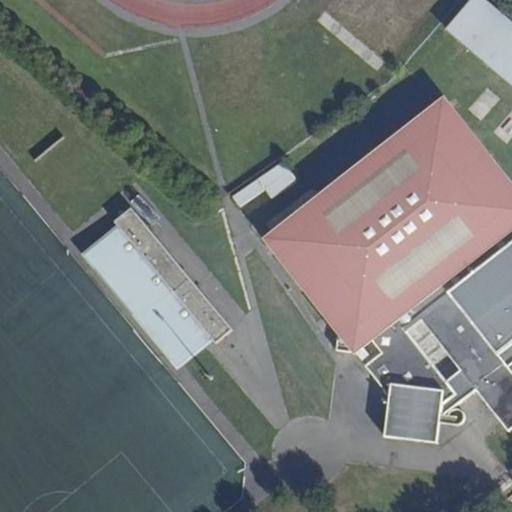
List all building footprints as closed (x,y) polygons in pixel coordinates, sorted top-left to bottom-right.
[(508,19),(485,0),(473,0),(448,30),(511,84),(511,30),(504,24),(508,19)] [(356,354),(367,345),(377,358),(366,366),(390,397),(385,437),(398,439),(401,417),(440,422),(440,424),(460,425),(464,421),(464,415),(461,410),(453,409),(477,390),(509,431),(511,428),(511,184),(446,100),(267,239),(338,332),(337,352),(356,354)] [(286,163),(233,198),(239,207),(267,189),(274,197),(298,182),(286,163)] [(233,329),(132,208),(115,222),(128,237),(121,244),(114,237),(92,255),(179,360),(202,342),(191,328),(198,322),(216,344),(233,329)] [(367,345),(356,354),(366,366),(377,358),(367,345)] [(401,417),(398,439),(437,443),(440,424),(440,422),(401,417)]
